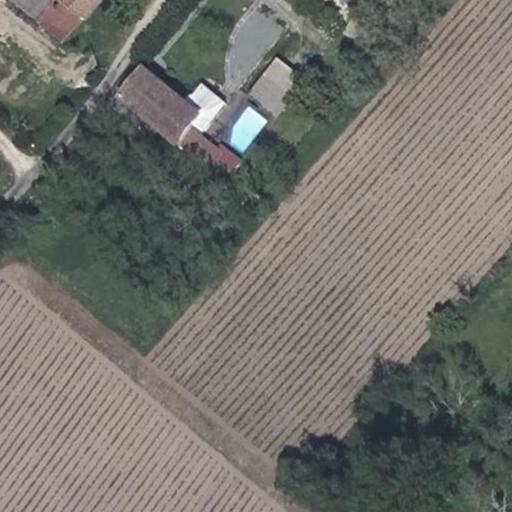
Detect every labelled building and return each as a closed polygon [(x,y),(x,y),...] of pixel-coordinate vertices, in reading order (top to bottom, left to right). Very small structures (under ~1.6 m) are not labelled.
[(56,12),(79,31),(106,0),(17,0),(7,12),(36,35),(56,12)] [(60,55),(79,31),(56,12),(36,35),(60,55)] [(276,137),(298,109),(287,99),(294,91),(279,78),(249,116),(276,137)] [(306,100),(294,91),(287,99),(298,109),(306,100)] [(193,137),(180,127),(139,94),(115,122),(170,167),(193,137)] [(170,167),(183,177),(225,124),(202,104),(193,115),(189,116),(180,127),(193,137),(170,167)]
